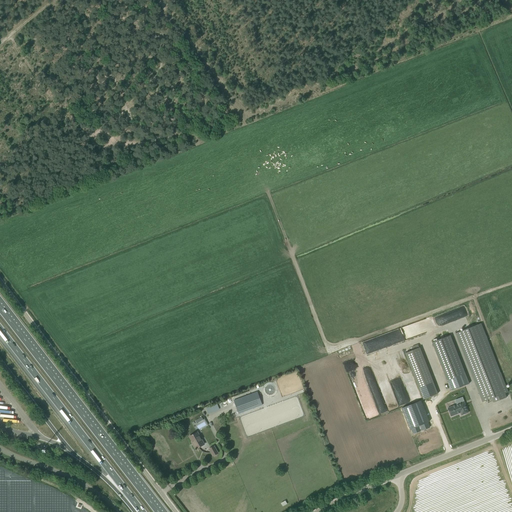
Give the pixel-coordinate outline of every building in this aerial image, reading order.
[(465,310),(440,316),(442,324),(450,322),(450,321),(463,317),(462,315),(466,314),(465,310)] [(508,392),(481,323),(455,333),(482,402),(492,399),(494,403),(506,398),(504,394),(508,392)] [(382,345),(384,344),(383,339),(382,339),(381,336),(362,341),(366,354),(383,349),(382,345)] [(449,336),(431,343),(450,391),(468,384),(449,336)] [(405,353),(424,399),(437,394),(418,345),(412,347),(413,350),(405,353)] [(400,364),(407,380),(410,378),(408,374),(410,373),(406,362),(400,364)] [(375,388),(364,392),(367,400),(370,399),(370,401),(378,398),(375,388)] [(239,414),(262,405),(257,392),(234,401),(239,414)] [(447,408),(451,417),(460,413),(461,415),(468,413),(465,404),(458,407),(457,404),(457,405),(447,408)] [(218,405),(206,407),(207,413),(219,410),(218,405)] [(427,422),(411,428),(413,433),(429,427),(427,422)] [(204,444),(197,432),(189,437),(194,445),(193,445),(195,449),(194,449),(195,450),(196,449),(204,444)] [(218,453),(214,446),(209,449),(213,456),(218,453)]
